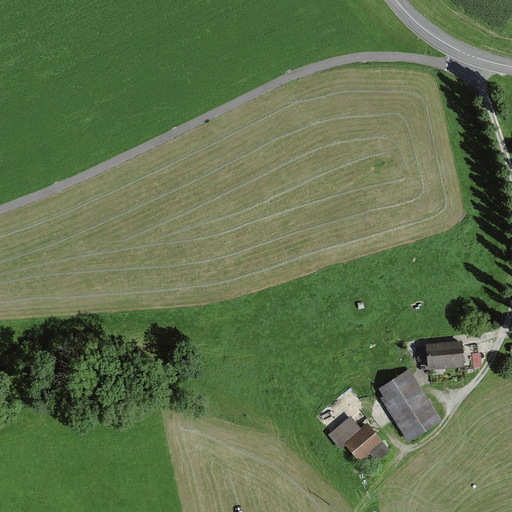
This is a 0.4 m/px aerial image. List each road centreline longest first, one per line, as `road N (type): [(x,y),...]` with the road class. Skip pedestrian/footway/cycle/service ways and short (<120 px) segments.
road 1 (unclassified): [(0,208),(347,58),(457,65),(473,57)]
road 2 (track): [(511,311),(482,377),(437,434),(370,491),(370,511)]
road 3 (track): [(473,57),(511,175)]
